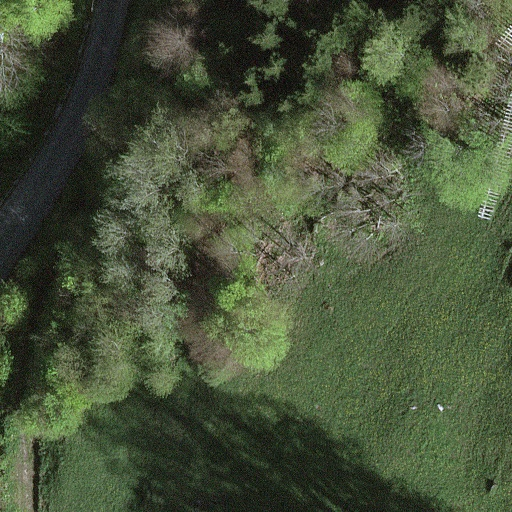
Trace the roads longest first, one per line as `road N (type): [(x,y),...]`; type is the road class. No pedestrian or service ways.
road 1 (track): [(25,511),(33,325),(99,161),(103,69)]
road 2 (unclassified): [(0,233),(103,69),(117,0)]
